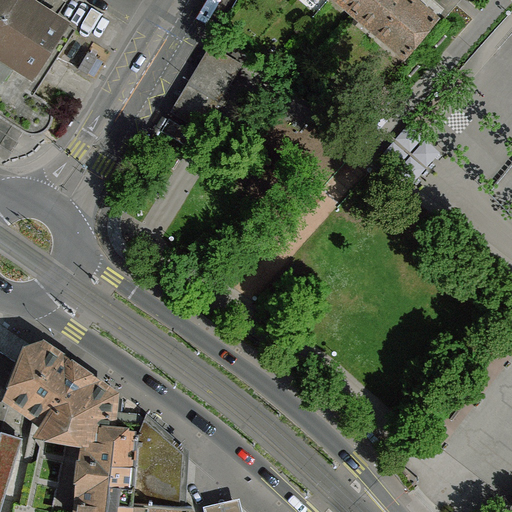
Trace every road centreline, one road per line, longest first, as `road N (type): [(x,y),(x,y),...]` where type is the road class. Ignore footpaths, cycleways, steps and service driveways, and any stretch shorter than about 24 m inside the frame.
road 1 (secondary): [(399,511),(285,400),(71,240)]
road 2 (secondary): [(31,297),(234,447),(307,511)]
road 3 (tertiary): [(53,210),(185,0)]
